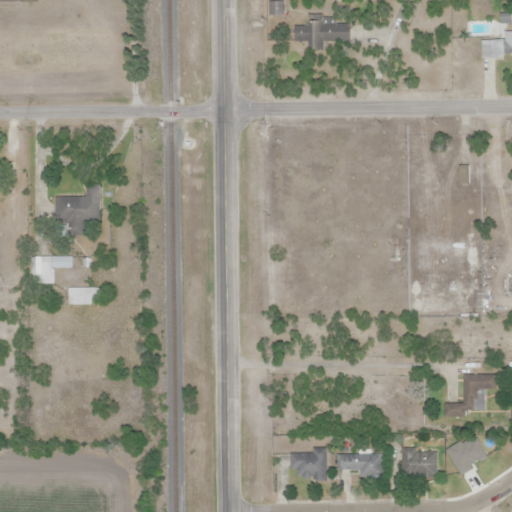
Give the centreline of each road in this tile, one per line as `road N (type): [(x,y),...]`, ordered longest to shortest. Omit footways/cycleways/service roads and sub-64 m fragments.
road 1 (secondary): [(232,511),(224,0)]
road 2 (residential): [(226,110),(511,106)]
road 3 (residential): [(0,114),(226,110)]
